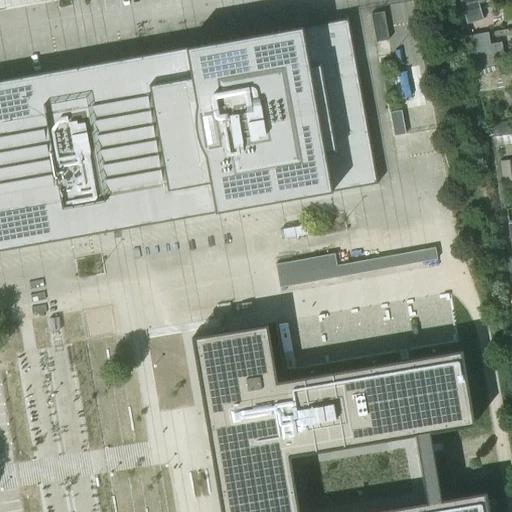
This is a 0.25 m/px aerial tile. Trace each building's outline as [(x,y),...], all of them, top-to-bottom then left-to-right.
[(457,0),(462,14),(477,10),(474,1),(478,0),(457,0)] [(477,10),(462,14),(465,22),(479,18),(477,10)] [(331,193),(378,185),(348,19),(301,28),(176,50),(92,66),(0,81),(0,252),(205,216),(331,193)] [(488,47),(473,51),(475,60),(490,55),(488,47)] [(490,55),(475,60),(478,68),(493,64),(490,55)] [(474,82),(477,92),(511,86),(511,73),(499,76),(499,77),(474,82)] [(511,86),(477,92),(481,106),(511,100),(511,86)] [(509,121),(494,123),(495,132),(510,130),(509,121)] [(511,160),(499,162),(500,171),(511,169),(511,160)] [(511,169),(500,171),(501,180),(511,178),(511,169)] [(435,247),(395,254),(397,266),(437,259),(435,247)] [(275,264),(279,288),(338,277),(334,253),(275,264)] [(460,350),(459,350),(275,381),(266,324),(211,333),(190,337),(214,475),(220,511),(487,511),(484,492),(453,497),(440,499),(428,433),(472,425),(460,350)] [(83,343),(0,357),(0,391),(15,478),(23,477),(25,491),(2,495),(4,511),(175,511),(170,483),(100,494),(95,464),(103,463),(83,343)]
